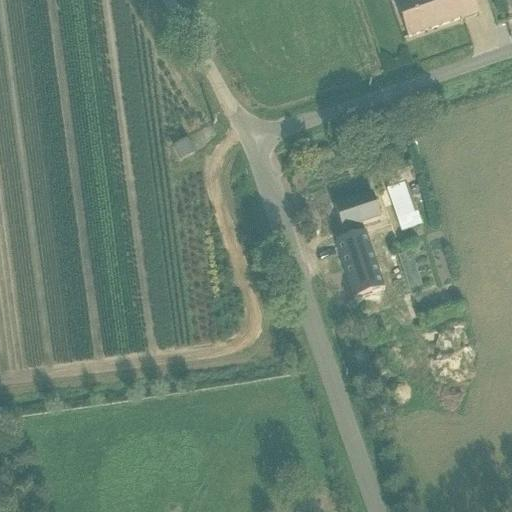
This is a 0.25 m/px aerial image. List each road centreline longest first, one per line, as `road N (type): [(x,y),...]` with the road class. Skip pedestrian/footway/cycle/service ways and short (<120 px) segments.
road 1 (unclassified): [(377,511),(247,142)]
road 2 (unclassified): [(247,142),(511,49)]
road 3 (unclassified): [(247,142),(164,0)]
